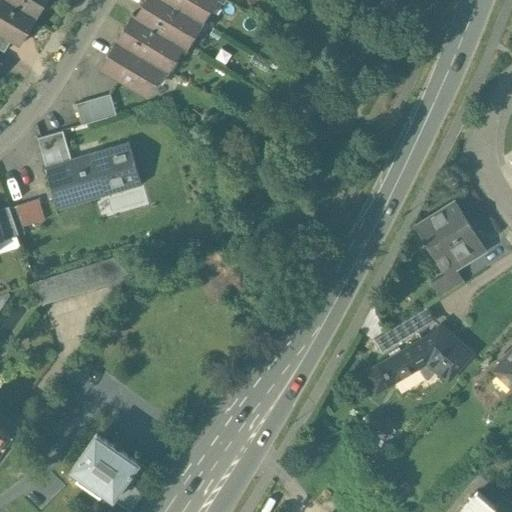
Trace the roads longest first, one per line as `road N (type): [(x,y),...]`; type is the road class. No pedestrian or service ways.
road 1 (primary): [(199,511),(365,253),(481,0)]
road 2 (residential): [(0,143),(63,80),(112,0)]
road 3 (residential): [(511,85),(498,99),(487,142),(492,176),(511,209)]
